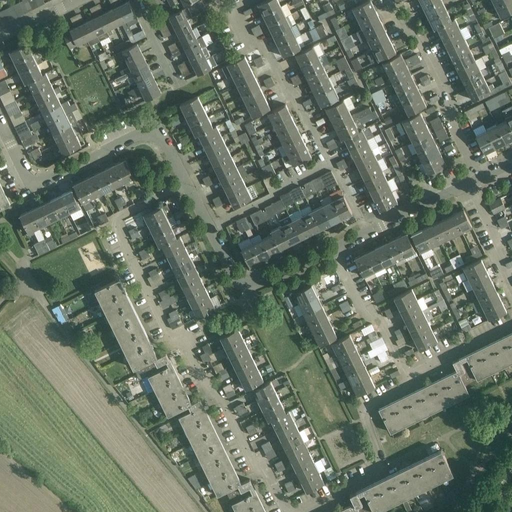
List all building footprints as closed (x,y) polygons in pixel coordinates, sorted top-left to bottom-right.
[(24,4),(22,0),(19,2),(24,13),(28,11),(24,4)] [(22,0),(24,4),(28,11),(32,9),(27,0),(22,0)] [(200,0),(197,2),(202,12),(206,10),(201,0),(200,0)] [(280,6),(281,6),(277,0),(265,0),(256,5),(256,6),(258,5),(263,15),(280,6)] [(357,19),(375,10),(370,0),(369,0),(352,8),(357,19)] [(419,0),(423,8),(440,0),(419,0)] [(441,0),(440,0),(423,8),(428,18),(446,10),(441,0)] [(511,0),(507,0),(495,6),(500,17),(511,11),(511,0)] [(129,19),(135,16),(128,1),(118,6),(128,26),(132,24),(129,19)] [(329,2),(322,6),(325,12),(331,8),(329,2)] [(467,12),(472,10),(468,2),(464,5),(467,12)] [(128,26),(118,6),(108,11),(115,25),(121,22),(124,28),(131,43),(136,41),(128,26)] [(263,15),(268,25),(285,16),(281,6),(280,6),(263,15)] [(192,17),(187,7),(169,16),(171,21),(168,22),(168,21),(158,26),(161,32),(187,19),(192,17)] [(6,8),(2,10),(6,18),(7,21),(12,19),(6,8)] [(325,12),(327,17),(334,13),(332,8),(325,12)] [(211,20),(206,10),(202,12),(207,21),(211,20)] [(362,29),(380,21),(375,10),(357,19),(362,29)] [(436,27),(446,23),(451,20),(446,10),(428,18),(433,29),(437,28),(436,27)] [(115,25),(108,11),(98,16),(108,35),(112,33),(110,28),(115,25)] [(83,12),(72,17),(76,26),(87,21),(83,12)] [(327,17),(325,12),(317,16),(320,21),(327,17)] [(89,20),(96,35),(99,41),(109,36),(108,35),(98,16),(89,20)] [(285,16),(268,25),(272,35),(290,27),(286,16),(285,17),(285,16)] [(335,30),(339,28),(334,17),(330,19),(335,30)] [(436,27),(437,28),(442,38),(459,29),(454,18),(451,20),(446,23),(436,27)] [(192,29),(187,19),(161,32),(164,38),(174,33),(173,32),(176,31),(178,36),(192,29)] [(315,27),(312,19),(307,22),(311,29),(315,27)] [(96,35),(89,20),(79,25),(89,45),(89,46),(99,41),(96,35)] [(212,31),(215,29),(211,20),(207,21),(212,31)] [(356,32),(361,42),(367,39),(385,31),(380,21),(362,29),(356,32)] [(488,27),(492,25),(490,21),(483,24),(485,29),(488,27)] [(499,22),(492,25),(488,27),(493,38),(501,34),(504,33),(499,22)] [(313,42),(321,38),(321,37),(327,34),(322,24),(315,27),(318,33),(311,37),(313,42)] [(89,45),(79,25),(70,30),(70,31),(63,34),(70,48),(82,42),(85,47),(89,45)] [(277,45),(295,37),(290,27),(272,35),(277,45)] [(171,51),(196,39),(192,29),(178,36),(181,40),(178,41),(177,41),(168,46),(171,51)] [(215,29),(212,31),(217,41),(220,39),(215,29)] [(447,48),(464,39),(459,29),(442,38),(447,48)] [(372,50),(390,41),(385,31),(367,39),(372,50)] [(485,38),(482,31),(478,33),(483,43),(490,39),(488,36),(485,38)] [(324,40),(326,45),(328,44),(328,43),(336,39),(334,35),(324,40)] [(295,37),(277,45),(283,56),(301,48),(295,37)] [(186,50),(188,55),(201,48),(196,39),(171,51),(173,57),(183,52),(186,50)] [(217,41),(214,42),(217,48),(223,45),(220,39),(217,41)] [(470,50),(464,39),(447,48),(452,58),(470,50)] [(126,46),(123,41),(114,46),(116,51),(126,46)] [(396,50),(395,51),(390,41),(372,50),(366,53),(371,63),(397,51),(396,50)] [(14,62),(32,53),(27,43),(8,52),(8,53),(9,52),(14,62)] [(294,55),(294,56),(295,55),(300,65),(318,56),(324,53),(319,43),(294,55)] [(123,55),(126,61),(142,54),(137,44),(116,54),(118,58),(123,55)] [(210,56),(205,46),(201,48),(188,55),(190,59),(187,61),(187,60),(177,65),(180,71),(212,55),(210,56)] [(353,56),(350,48),(345,50),(349,58),(353,56)] [(225,49),(221,51),(226,60),(230,59),(225,49)] [(452,58),(457,68),(475,60),(470,50),(452,58)] [(105,52),(97,56),(100,61),(103,60),(107,58),(105,52)] [(37,64),(32,53),(14,62),(19,73),(37,64)] [(382,62),(387,73),(388,73),(405,64),(400,53),(382,62)] [(146,63),(142,54),(126,61),(129,67),(124,69),(120,71),(121,75),(114,79),(146,63)] [(212,55),(180,71),(183,76),(193,72),(192,71),(195,70),(197,74),(211,68),(217,65),(212,55)] [(221,67),(226,78),(232,75),(249,66),(244,56),(221,67)] [(323,66),(318,56),(300,65),(305,75),(323,66)] [(335,61),(340,71),(349,66),(344,56),(335,61)] [(475,60),(457,68),(462,79),(479,70),(475,60)] [(136,81),(151,73),(146,63),(114,79),(116,83),(133,75),(136,81)] [(42,74),(37,64),(19,73),(25,83),(28,82),(28,81),(42,74)] [(393,83),(410,74),(405,64),(388,73),(387,73),(374,79),(377,86),(387,81),(387,79),(390,77),(393,83)] [(225,78),(230,89),(237,85),(255,76),(249,66),(232,75),(226,78),(225,78)] [(304,88),(328,77),(323,66),(305,75),(310,85),(304,88)] [(344,69),(349,79),(354,76),(349,66),(340,71),(344,69)] [(479,70),(462,79),(467,89),(485,80),(479,70)] [(487,86),(485,80),(467,89),(472,100),(476,98),(477,101),(511,84),(505,70),(501,72),(498,74),(502,83),(494,88),(492,83),(487,86)] [(28,82),(33,92),(50,83),(45,72),(42,74),(28,81),(28,82)] [(156,83),(151,73),(136,81),(138,86),(130,90),(132,94),(156,83)] [(416,85),(410,74),(393,83),(398,93),(416,85)] [(237,85),(242,95),(260,87),(255,76),(237,85)] [(347,80),(349,85),(354,83),(356,88),(359,87),(354,76),(349,79),(347,80)] [(312,89),(315,95),(333,87),(328,77),(304,88),(306,92),(312,89)] [(38,102),(55,93),(61,91),(59,86),(53,89),(50,83),(33,92),(38,102)] [(156,83),(132,94),(134,98),(143,94),(146,100),(161,93),(156,83)] [(403,103),(420,95),(416,85),(398,93),(392,96),(397,106),(403,103)] [(0,90),(0,95),(10,90),(8,86),(0,90)] [(247,106),(265,97),(260,87),(242,95),(247,106)] [(333,87),(315,95),(302,102),(304,106),(312,102),(312,103),(318,101),(320,106),(338,98),(333,87)] [(381,89),(371,94),(376,104),(386,99),(381,89)] [(0,95),(0,96),(1,99),(12,94),(10,90),(0,95)] [(458,102),(470,99),(467,90),(455,93),(458,102)] [(60,104),(55,93),(38,102),(43,112),(60,104)] [(420,95),(403,103),(408,114),(427,105),(427,104),(425,105),(420,95)] [(185,115),(203,107),(197,96),(178,105),(179,106),(180,105),(185,115)] [(265,97),(247,106),(252,116),(271,107),(271,106),(269,107),(265,97)] [(354,107),(349,97),(324,109),(326,109),(330,118),(348,110),(354,107)] [(382,113),(394,108),(389,98),(377,104),(382,113)] [(43,112),(39,114),(42,119),(45,118),(48,122),(76,109),(73,104),(69,106),(67,101),(60,104),(43,112)] [(267,113),(273,124),(290,115),(285,104),(267,113)] [(505,117),(506,121),(507,120),(511,130),(511,104),(502,110),(505,117)] [(335,129),(353,120),(360,117),(371,111),(369,106),(351,115),(348,110),(330,118),(335,129)] [(12,114),(20,110),(18,107),(7,112),(9,116),(12,114)] [(203,107),(185,115),(190,126),(208,117),(203,107)] [(48,122),(53,133),(77,121),(72,111),(76,109),(48,122)] [(375,110),(370,113),(373,120),(378,117),(375,110)] [(395,124),(400,135),(407,131),(407,132),(407,131),(425,123),(420,112),(395,124)] [(295,125),(290,115),(273,124),(278,134),(295,125)] [(244,120),(242,116),(234,120),(236,124),(244,120)] [(383,119),(386,125),(392,122),(389,116),(383,119)] [(213,128),(212,127),(208,117),(190,126),(195,136),(198,135),(213,128)] [(365,127),(360,117),(353,120),(335,129),(341,140),(344,138),(362,129),(365,127)] [(41,118),(32,122),(34,128),(44,124),(41,118)] [(511,130),(507,120),(506,121),(496,126),(505,143),(511,140),(511,130)] [(76,134),(81,132),(81,131),(77,122),(77,121),(53,133),(58,143),(76,134)] [(256,131),(251,121),(244,124),(249,135),(256,131)] [(412,142),(430,133),(425,123),(407,131),(412,142)] [(198,135),(203,144),(221,136),(216,125),(212,127),(213,128),(198,135)] [(283,144),(300,135),(295,125),(278,134),(283,144)] [(486,131),(495,148),(505,143),(496,126),(486,131)] [(394,138),(389,127),(384,130),(389,140),(394,138)] [(230,131),(235,142),(239,140),(237,136),(234,129),(230,131)] [(349,148),(367,140),(362,129),(341,140),(344,138),(349,148)] [(32,135),(30,131),(22,135),(19,136),(21,141),(22,140),(32,135)] [(485,153),(495,148),(486,131),(476,136),(485,155),(485,153)] [(254,145),(258,143),(273,136),(271,132),(256,140),(255,136),(251,138),(254,145)] [(417,152),(435,143),(430,133),(412,142),(417,152)] [(76,134),(58,143),(63,154),(81,145),(76,134)] [(306,145),(300,135),(283,144),(288,154),(281,157),(288,154),(306,145)] [(203,144),(208,155),(226,146),(221,136),(203,144)] [(372,150),(367,140),(349,148),(354,158),(372,150)] [(258,143),(254,145),(259,155),(263,153),(262,151),(258,143)] [(440,153),(435,143),(417,152),(422,162),(440,153)] [(310,155),(306,145),(288,154),(281,157),(286,168),(293,165),(312,155),(310,155)] [(208,155),(213,165),(231,156),(226,146),(208,155)] [(354,158),(359,169),(377,160),(382,157),(380,154),(381,154),(378,147),(372,150),(354,158)] [(405,158),(400,148),(394,150),(399,161),(405,158)] [(445,164),(440,153),(422,162),(427,173),(447,164),(446,163),(445,164)] [(213,165),(218,175),(236,167),(231,156),(213,165)] [(114,164),(123,182),(134,177),(124,158),(124,159),(114,164)] [(382,170),(377,160),(359,169),(364,179),(382,170)] [(270,163),(265,165),(261,167),(266,178),(275,173),(270,163)] [(398,175),(402,173),(397,163),(392,165),(398,175)] [(113,187),(123,182),(114,164),(104,169),(113,187)] [(236,167),(218,175),(223,186),(241,177),(236,167)] [(94,174),(103,192),(113,187),(104,169),(94,174)] [(364,179),(369,189),(387,180),(382,170),(364,179)] [(334,187),(338,185),(331,171),(320,176),(326,187),(327,189),(333,186),(334,187)] [(398,175),(402,185),(406,183),(402,173),(398,175)] [(103,192),(94,174),(84,179),(92,197),(103,192)] [(320,176),(310,181),(315,192),(322,188),(326,187),(320,176)] [(223,186),(228,196),(246,187),(241,177),(223,186)] [(82,202),(92,197),(84,179),(73,184),(82,202)] [(374,199),(392,191),(387,180),(369,189),(374,199)] [(315,192),(310,181),(304,184),(305,187),(301,189),(305,197),(315,192)] [(296,188),(297,191),(296,192),(300,199),(305,197),(301,189),(300,186),(296,188)] [(0,209),(10,204),(8,200),(5,202),(1,192),(4,191),(2,187),(0,188),(0,209)] [(246,187),(228,196),(233,207),(251,198),(246,187)] [(61,195),(69,212),(73,220),(84,215),(71,188),(70,188),(71,190),(61,195)] [(392,191),(374,199),(379,210),(391,204),(393,208),(399,205),(392,191)] [(284,207),(289,205),(283,194),(279,196),(281,199),(284,207)] [(69,212),(61,195),(51,200),(59,217),(69,212)] [(343,195),(332,201),(341,218),(352,213),(343,195)] [(505,208),(500,198),(489,203),(494,213),(505,208)] [(275,214),(285,209),(284,207),(281,199),(271,204),(275,214)] [(40,205),(49,222),(59,217),(51,200),(40,205)] [(331,224),(341,218),(332,201),(322,206),(331,224)] [(269,218),(275,214),(271,204),(264,207),(266,210),(261,213),(265,220),(269,218)] [(49,222),(40,205),(30,210),(39,227),(49,222)] [(148,226),(166,217),(173,214),(171,210),(164,213),(161,206),(142,216),(144,216),(148,226)] [(312,211),(320,229),(331,224),(322,206),(312,211)] [(298,210),(301,216),(310,234),(320,229),(312,211),(308,213),(306,209),(302,208),(298,210)] [(452,214),(461,232),(472,227),(463,208),(462,208),(463,209),(452,214)] [(39,227),(30,210),(19,215),(22,219),(28,233),(28,232),(30,235),(35,233),(33,230),(39,227)] [(261,213),(260,210),(250,214),(255,225),(265,220),(261,213)] [(19,215),(19,214),(12,217),(15,223),(22,219),(19,215)] [(451,237),(461,232),(452,214),(442,219),(451,237)] [(300,239),(310,234),(301,216),(291,221),(300,239)] [(166,217),(148,226),(153,236),(171,227),(166,217)] [(451,237),(442,219),(432,224),(441,242),(451,237)] [(281,226),(290,244),(300,239),(291,221),(281,226)] [(432,224),(422,229),(431,247),(441,242),(432,224)] [(181,235),(176,225),(171,227),(153,236),(159,247),(162,245),(176,238),(176,237),(179,236),(181,235)] [(281,226),(271,231),(281,252),(282,252),(280,249),(290,244),(281,226)] [(431,247),(422,229),(411,234),(420,252),(431,247)] [(262,239),(271,257),(281,252),(271,231),(270,231),(272,234),(262,239)] [(404,256),(407,261),(417,255),(415,251),(406,231),(405,232),(406,233),(396,238),(404,256)] [(162,245),(167,255),(185,246),(179,236),(176,237),(176,238),(162,245)] [(46,242),(44,238),(33,244),(39,254),(49,249),(46,242)] [(404,256),(396,238),(385,243),(394,261),(404,256)] [(260,262),(271,257),(262,239),(251,244),(260,262)] [(385,243),(375,248),(384,266),(394,261),(385,243)] [(250,267),(260,262),(251,244),(241,249),(242,251),(244,256),(250,268),(251,268),(250,267)] [(172,265),(190,256),(185,246),(167,255),(172,265)] [(472,254),(474,258),(481,255),(477,246),(471,249),(473,254),(472,254)] [(375,248),(365,253),(374,271),(384,266),(375,248)] [(246,268),(250,267),(244,256),(242,251),(238,253),(246,268)] [(363,276),(374,271),(365,253),(354,258),(363,276)] [(177,276),(195,267),(190,256),(172,265),(177,276)] [(462,259),(452,264),(454,268),(464,263),(462,259)] [(463,268),(468,278),(486,270),(481,259),(463,268)] [(440,266),(429,271),(433,279),(443,273),(440,266)] [(182,286),(200,277),(195,267),(177,276),(182,286)] [(468,278),(473,289),(491,280),(486,270),(468,278)] [(414,275),(417,282),(428,277),(426,273),(421,275),(419,272),(414,275)] [(333,273),(323,278),(328,289),(331,288),(338,284),(333,273)] [(417,282),(414,275),(413,274),(407,278),(409,281),(408,282),(410,286),(417,282)] [(205,287),(200,277),(182,286),(187,296),(205,287)] [(137,374),(145,369),(168,416),(191,404),(190,400),(186,402),(182,393),(185,391),(183,387),(180,389),(176,380),(179,378),(177,375),(174,376),(169,366),(167,367),(164,361),(169,359),(166,352),(157,356),(155,352),(152,354),(148,345),(151,343),(149,340),(146,341),(141,332),(144,330),(143,327),(140,328),(135,319),(138,317),(136,314),(133,315),(129,306),(132,304),(130,301),(127,302),(122,293),(126,292),(124,288),(121,289),(116,279),(95,290),(137,374)] [(473,289),(478,299),(496,290),(491,280),(473,289)] [(439,283),(443,291),(447,289),(443,281),(439,283)] [(298,303),(316,295),(311,284),(293,293),(298,303)] [(187,296),(192,306),(210,298),(205,287),(187,296)] [(394,298),(399,308),(417,299),(411,289),(392,298),(393,299),(394,298)] [(434,291),(439,301),(442,299),(437,289),(434,291)] [(452,299),(447,289),(443,291),(448,301),(452,299)] [(386,297),(383,290),(372,295),(376,302),(386,297)] [(496,290),(478,299),(483,309),(501,300),(496,290)] [(321,305),(316,295),(298,303),(303,313),(321,305)] [(215,308),(210,298),(192,306),(197,317),(215,308)] [(404,318),(422,310),(417,299),(399,308),(404,318)] [(439,301),(427,307),(428,310),(438,305),(441,313),(447,310),(448,309),(443,299),(442,299),(439,301)] [(501,300),(483,309),(488,320),(508,310),(507,310),(506,310),(501,300)] [(308,324),(326,315),(321,305),(303,313),(308,324)] [(409,329),(427,320),(422,310),(404,318),(409,329)] [(326,315),(308,324),(313,334),(324,329),(331,325),(326,315)] [(414,339),(432,330),(427,320),(409,329),(414,339)] [(218,334),(212,323),(202,328),(208,339),(218,334)] [(473,323),(461,328),(463,332),(471,328),(474,326),(473,323)] [(331,325),(324,329),(313,334),(319,345),(338,336),(338,335),(336,336),(331,325)] [(220,337),(225,347),(243,339),(238,328),(219,338),(220,337)] [(432,330),(414,339),(419,350),(442,338),(437,328),(432,330)] [(336,353),(354,345),(349,334),(331,343),(336,353)] [(225,347),(230,358),(248,349),(254,346),(249,336),(243,339),(225,347)] [(379,408),(378,409),(390,432),(469,394),(465,385),(511,361),(511,336),(506,339),(505,336),(501,338),(502,341),(493,346),(492,342),(488,344),(489,347),(480,352),(479,349),(475,351),(476,354),(467,358),(468,361),(462,364),(459,358),(452,362),(456,370),(453,372),(455,375),(445,380),(444,377),(440,378),(442,381),(432,386),(431,383),(427,385),(429,388),(419,392),(418,389),(414,391),(416,394),(406,399),(405,396),(401,397),(403,400),(394,405),(392,402),(388,404),(390,407),(381,411),(379,408)] [(339,358),(341,364),(359,355),(354,345),(336,353),(329,357),(332,362),(339,358)] [(230,358),(235,368),(253,359),(248,349),(230,358)] [(346,374),(364,365),(359,355),(341,364),(346,374)] [(258,370),(253,359),(235,368),(240,378),(258,370)] [(351,384),(369,375),(364,365),(346,374),(351,384)] [(263,380),(258,370),(240,378),(245,389),(263,380)] [(374,386),(369,375),(351,384),(357,395),(376,386),(376,385),(374,386)] [(276,391),(270,381),(251,390),(251,391),(253,390),(257,400),(276,391)] [(257,400),(262,410),(281,402),(276,391),(257,400)] [(262,410),(268,421),(289,411),(289,410),(286,411),(281,402),(262,410)] [(245,407),(243,403),(236,406),(233,408),(235,412),(237,410),(245,407)] [(205,417),(200,407),(179,417),(217,495),(226,491),(236,511),(261,511),(259,507),(262,505),(261,502),(258,503),(253,493),(250,494),(247,488),(253,486),(249,479),(241,483),(239,480),(236,481),(232,472),(235,471),(233,467),(230,468),(225,459),(228,458),(227,454),(223,455),(219,446),(222,445),(220,441),(217,442),(213,433),(216,432),(214,428),(211,430),(206,420),(209,419),(207,415),(205,417)] [(276,430),(294,421),(289,411),(268,421),(271,420),(276,430)] [(299,431),(294,421),(276,430),(281,440),(299,431)] [(281,440),(286,450),(304,441),(299,431),(281,440)] [(304,441),(286,450),(291,460),(309,452),(304,441)] [(374,511),(401,499),(405,497),(453,473),(441,450),(437,452),(439,455),(429,459),(428,456),(424,458),(426,461),(416,466),(415,463),(411,464),(413,467),(403,472),(402,469),(398,471),(400,474),(391,478),(389,475),(385,477),(387,480),(378,485),(376,482),(372,483),(374,486),(364,491),(365,493),(359,497),(356,491),(350,495),(354,503),(350,505),(352,508),(343,511),(342,511),(341,509),(338,511),(337,511),(374,511)] [(291,460),(296,471),(314,462),(309,452),(291,460)] [(314,462),(296,471),(301,481),(319,472),(314,462)] [(319,472),(301,481),(306,492),(324,483),(319,472)] [(412,511),(405,497),(401,499),(407,511),(412,511)]
